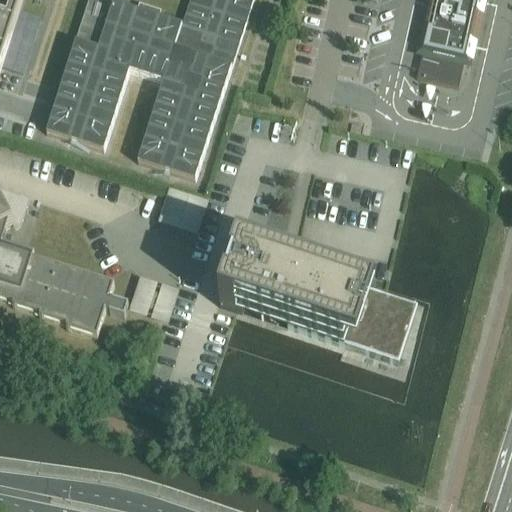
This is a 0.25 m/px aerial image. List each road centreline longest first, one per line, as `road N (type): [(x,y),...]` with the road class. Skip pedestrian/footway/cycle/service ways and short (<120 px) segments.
road 1 (secondary): [(152,511),(0,479)]
road 2 (unclassified): [(315,127),(344,0)]
